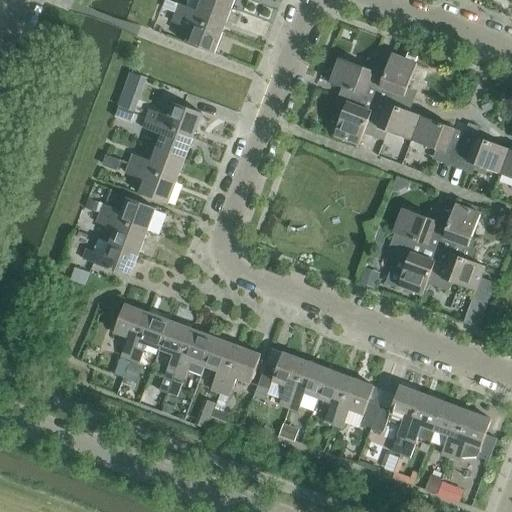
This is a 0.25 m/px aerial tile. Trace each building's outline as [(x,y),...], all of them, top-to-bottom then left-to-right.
[(177,4),(166,0),(163,8),(174,12),(177,4)] [(224,31),(232,9),(208,0),(204,0),(200,12),(180,4),(176,13),(224,31)] [(208,0),(232,9),(235,0),(208,0)] [(215,54),(224,31),(176,13),(173,23),(193,30),(187,44),(215,54)] [(393,54),(389,66),(376,100),(410,113),(411,112),(416,99),(406,96),(419,63),(393,54)] [(340,57),(331,83),(343,87),(376,100),(389,66),(376,61),(373,70),(340,57)] [(151,82),(155,67),(138,63),(134,78),(151,82)] [(348,103),(335,136),(360,145),(364,133),(376,100),(343,87),(338,100),(348,103)] [(126,90),(119,106),(132,111),(138,95),(126,90)] [(387,131),(412,140),(421,116),(411,112),(410,113),(376,100),(364,133),(377,138),(380,128),(387,131)] [(195,137),(203,114),(176,104),(171,116),(151,109),(147,119),(195,137)] [(135,114),(119,108),(115,117),(131,123),(135,114)] [(455,129),(421,116),(412,140),(445,153),(441,162),(453,167),(466,133),(455,129)] [(187,159),(195,137),(147,119),(144,128),(163,135),(158,149),(187,159)] [(455,129),(466,133),(469,127),(457,122),(455,129)] [(466,133),(476,137),(479,129),(469,126),(469,127),(466,133)] [(502,174),(511,150),(476,137),(466,133),(453,167),(466,172),(470,162),(477,165),(502,174)] [(179,182),(187,159),(158,149),(154,161),(134,154),(130,164),(179,182)] [(511,150),(502,174),(511,177),(511,150)] [(170,205),(179,182),(130,164),(127,173),(146,180),(141,194),(170,205)] [(96,212),(100,203),(88,198),(85,208),(96,212)] [(148,231),(157,208),(128,198),(123,212),(104,204),(101,214),(148,231)] [(469,245),(481,213),(458,204),(453,216),(441,250),(473,262),(474,261),(479,248),(469,245)] [(436,220),(403,208),(394,233),(396,233),(406,237),(407,237),(441,250),(453,216),(439,211),(436,220)] [(140,254),(148,231),(101,214),(97,223),(116,230),(112,243),(140,254)] [(396,233),(391,246),(396,258),(387,284),(400,289),(400,287),(424,295),(428,283),(441,250),(407,237),(406,237),(396,233)] [(131,277),(140,254),(112,243),(106,257),(86,250),(83,259),(131,277)] [(444,279),(476,291),(486,266),(474,261),(473,262),(441,250),(428,283),(441,288),(444,279)] [(366,268),(361,282),(374,287),(379,273),(366,268)] [(483,292),(469,325),(479,329),(493,296),(483,292)] [(149,313),(126,304),(115,333),(128,338),(121,356),(131,360),(149,313)] [(171,321),(149,313),(131,360),(140,363),(148,345),(160,350),(171,321)] [(193,330),(171,321),(160,350),(173,354),(159,391),(169,394),(175,380),(176,376),(193,330)] [(193,362),(205,367),(216,338),(193,330),(176,376),(186,380),(193,362)] [(212,390),(221,393),(238,346),(216,338),(205,367),(218,372),(212,390)] [(261,355),(238,346),(221,393),(231,397),(238,379),(251,383),(261,355)] [(288,409),(306,362),(284,354),(278,368),(266,364),(258,386),(268,390),(270,391),(273,381),(286,386),(279,405),(288,409)] [(126,373),(124,378),(136,382),(141,367),(130,362),(126,373)] [(306,362),(288,409),(299,412),(305,394),(318,399),(329,370),(306,362)] [(126,373),(116,370),(115,375),(124,378),(126,373)] [(324,422),(334,425),(351,378),(329,370),(318,399),(331,403),(324,422)] [(372,428),(380,406),(369,402),(374,387),(351,378),(334,425),(343,429),(350,410),(364,415),(361,423),(372,428)] [(265,401),(268,390),(258,386),(254,397),(265,401)] [(392,410),(380,406),(372,428),(384,432),(388,420),(402,425),(392,453),(401,456),(424,395),(401,386),(392,410)] [(436,431),(446,403),(424,395),(401,456),(411,460),(419,438),(432,442),(436,431)] [(174,406),(166,403),(163,412),(171,415),(174,406)] [(446,403),(436,431),(449,436),(442,455),(451,458),(468,411),(446,403)] [(228,413),(215,408),(212,416),(225,422),(228,413)] [(462,458),(477,458),(489,462),(497,439),(486,435),(492,420),(468,411),(451,458),(460,462),(462,458)] [(210,421),(202,418),(199,427),(207,430),(210,421)] [(284,424),(280,436),(295,442),(299,429),(284,424)] [(442,483),(432,479),(428,491),(437,495),(442,483)] [(453,486),(442,482),(442,483),(437,495),(448,499),(453,486)]
